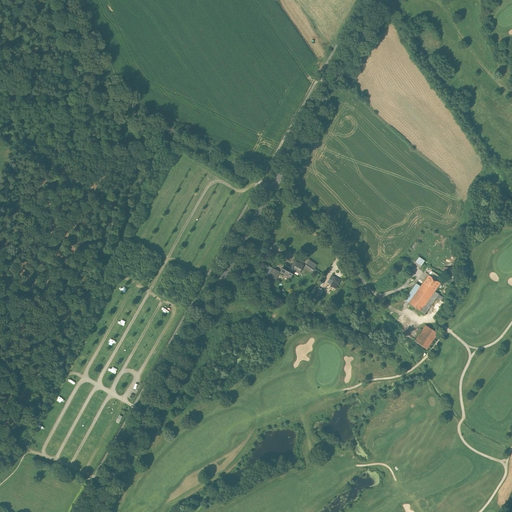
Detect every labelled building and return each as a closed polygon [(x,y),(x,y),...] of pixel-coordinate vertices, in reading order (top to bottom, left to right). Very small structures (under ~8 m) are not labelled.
[(416,262),(422,266),(426,261),(420,256),(416,262)] [(290,268),(285,265),(280,272),(291,278),(293,275),(293,274),(295,270),(295,269),(300,272),(303,265),(299,263),(295,260),(290,268)] [(314,268),(307,263),(305,267),(312,272),(314,268)] [(440,283),(429,275),(423,283),(434,292),(435,291),(440,283)] [(340,281),(331,276),(327,283),(328,282),(331,284),(330,286),(335,289),(336,287),(340,280),(340,281)] [(416,283),(404,300),(409,303),(420,286),(416,283)] [(420,286),(409,303),(425,314),(439,294),(435,291),(434,292),(423,283),(420,286)] [(437,334),(425,325),(420,333),(432,341),(437,334)] [(432,341),(420,333),(414,341),(426,349),(432,341)]
